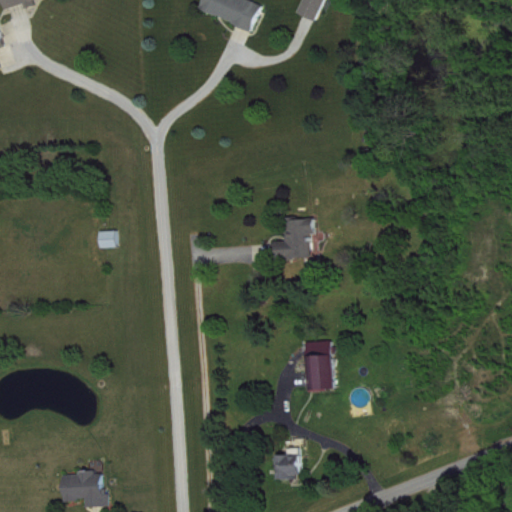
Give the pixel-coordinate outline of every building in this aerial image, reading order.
[(7,0),(13,17),(34,10),(34,9),(64,0),(7,0)] [(214,0),(208,16),(260,38),(271,12),(242,0),(214,0)] [(314,0),(306,20),(325,28),(335,4),(324,0),(314,0)] [(0,32),(0,78),(9,75),(3,57),(13,54),(6,31),(0,32)] [(294,227),(295,249),(282,249),(283,265),(320,264),(319,241),(324,241),(323,226),(294,227)] [(342,396),(341,348),(314,350),(315,397),(342,396)] [(309,485),(309,456),(296,456),(297,462),(285,463),(286,486),(309,485)] [(67,472),(68,499),(80,498),(80,496),(89,496),(90,505),(99,504),(112,504),(112,492),(110,492),(110,486),(106,486),(106,471),(98,471),(98,468),(82,468),(82,472),(67,472)]
